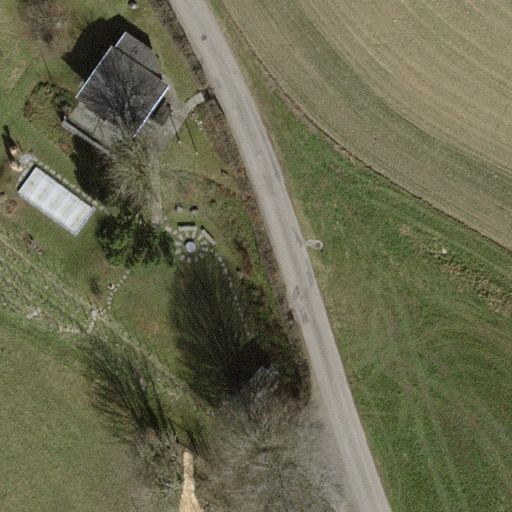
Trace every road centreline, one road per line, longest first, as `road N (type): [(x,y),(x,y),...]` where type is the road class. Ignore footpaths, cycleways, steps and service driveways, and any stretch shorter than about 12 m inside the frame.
road 1 (track): [(392,511),(256,126),(190,0)]
road 2 (track): [(291,511),(230,450),(50,336)]
